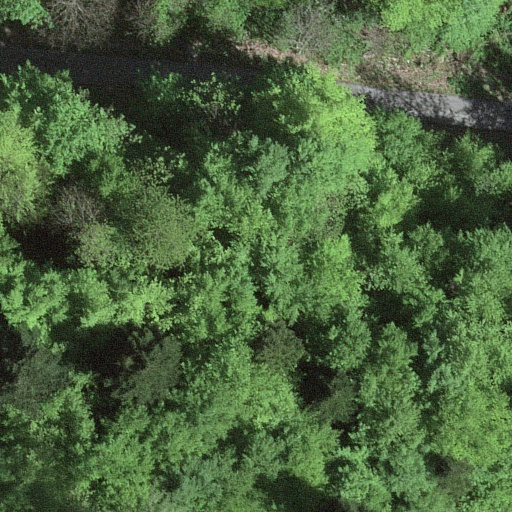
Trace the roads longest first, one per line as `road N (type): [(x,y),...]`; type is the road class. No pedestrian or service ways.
road 1 (track): [(262,75),(50,73),(0,61)]
road 2 (track): [(511,91),(262,75)]
